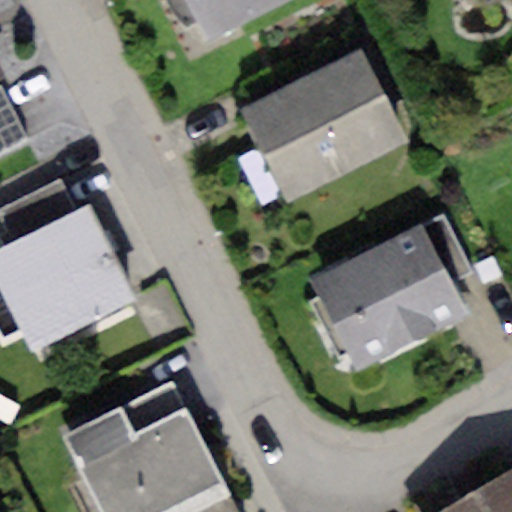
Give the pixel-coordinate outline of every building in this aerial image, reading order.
[(186,0),(207,40),(286,0),(186,0)] [(361,52),(242,112),(287,201),(406,141),(361,52)] [(0,88),(0,149),(25,137),(0,88)] [(0,208),(0,218),(12,244),(77,214),(61,180),(0,208)] [(12,244),(0,250),(0,290),(29,350),(132,300),(87,208),(77,214),(12,244)] [(445,215),(422,226),(451,283),(473,272),(445,215)] [(422,226),(311,281),(356,371),(467,315),(451,283),(422,226)] [(121,411),(66,440),(103,511),(198,511),(230,496),(185,409),(134,436),(121,411)] [(511,511),(511,473),(450,511),(511,511)]
